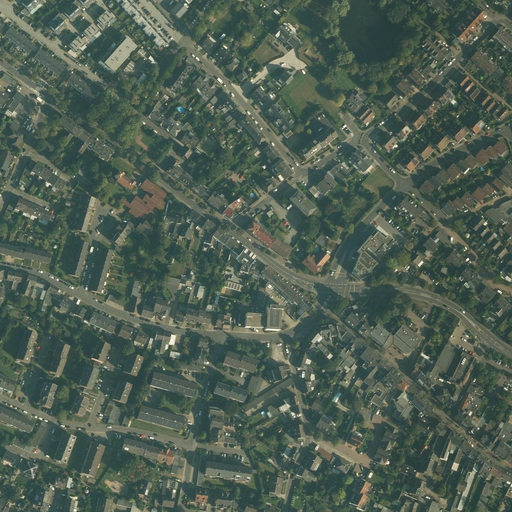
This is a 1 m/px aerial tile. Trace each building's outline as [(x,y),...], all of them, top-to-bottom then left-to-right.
[(34,8),(27,0),(25,0),(21,4),(25,8),(29,13),(34,8)] [(27,0),(34,8),(40,4),(36,0),(27,0)] [(86,0),(78,0),(81,4),(86,9),(91,5),(86,0)] [(125,0),(123,3),(125,5),(122,8),(125,11),(133,4),(129,0),(125,0)] [(427,0),(426,1),(425,2),(439,15),(447,6),(441,1),(442,0),(441,0),(427,0)] [(170,12),(178,20),(186,11),(178,3),(176,5),(176,6),(175,7),(173,8),(170,12)] [(125,11),(128,15),(131,12),(133,14),(138,9),(133,4),(125,11)] [(81,14),(76,9),(73,5),(68,9),(76,18),(81,14)] [(273,12),(277,16),(282,11),(277,7),(273,12)] [(27,17),(30,14),(29,13),(25,8),(20,12),(27,17)] [(76,18),(68,9),(63,14),(64,14),(68,19),(71,22),(76,18)] [(133,14),(135,16),(132,19),(135,23),(144,15),(138,9),(133,14)] [(475,9),(471,13),(481,22),(485,18),(479,13),(475,9)] [(108,24),(113,19),(109,15),(105,11),(101,15),(108,24)] [(478,26),(481,22),(471,13),(468,17),(478,26)] [(62,17),(60,15),(59,14),(56,16),(58,18),(62,23),(65,20),(62,17)] [(108,24),(101,15),(96,20),(99,23),(103,28),(108,24)] [(135,23),(138,26),(141,23),(143,25),(149,20),(144,15),(135,23)] [(475,29),(478,26),(468,17),(465,20),(475,29)] [(54,22),(62,31),(66,27),(58,18),(54,22)] [(143,25),(145,27),(142,30),(145,34),(154,26),(149,20),(143,25)] [(472,33),(475,29),(465,20),(461,24),(472,33)] [(62,31),(54,22),(49,27),(57,35),(62,31)] [(86,28),(94,37),(99,32),(91,24),(86,28)] [(468,37),(472,33),(461,24),(458,28),(468,37)] [(145,34),(148,37),(152,34),(154,36),(159,32),(154,26),(145,34)] [(291,36),(288,34),(282,29),(280,26),(271,35),(276,39),(277,38),(278,37),(285,44),(286,43),(291,37),(291,36)] [(285,26),(282,29),(288,34),(291,31),(285,26)] [(4,36),(9,40),(15,32),(10,28),(4,36)] [(82,33),(85,36),(89,41),(94,37),(86,28),(82,33)] [(465,40),(468,37),(458,28),(455,31),(465,40)] [(493,37),(498,42),(505,35),(499,30),(493,37)] [(462,44),(465,40),(455,31),(451,35),(455,38),(460,42),(462,44)] [(9,40),(14,44),(20,35),(15,32),(9,40)] [(154,36),(156,39),(153,42),(156,45),(164,37),(159,32),(154,36)] [(14,44),(19,47),(25,39),(20,35),(14,44)] [(510,40),(505,35),(498,42),(503,47),(510,40)] [(293,37),(291,36),(291,37),(286,43),(292,49),(299,42),(293,37)] [(420,46),(423,49),(432,40),(428,36),(420,46)] [(84,46),(85,45),(80,41),(77,37),(72,41),(80,50),(84,46)] [(131,42),(125,37),(122,40),(118,44),(117,43),(116,45),(113,49),(109,52),(108,54),(107,53),(98,63),(104,69),(105,68),(112,75),(136,48),(130,42),(131,42)] [(156,45),(159,48),(162,45),(164,48),(165,47),(168,44),(169,43),(164,37),(156,45)] [(19,47),(24,51),(30,43),(25,39),(19,47)] [(201,46),(207,52),(214,45),(208,40),(207,39),(201,46)] [(423,49),(427,53),(436,43),(432,40),(423,49)] [(511,47),(511,41),(510,40),(503,47),(509,52),(511,47)] [(80,50),(72,41),(67,46),(71,50),(75,54),(80,50)] [(35,47),(30,43),(24,51),(29,55),(32,51),(35,47)] [(427,53),(431,56),(440,47),(436,43),(427,53)] [(267,44),(263,48),(268,53),(272,49),(267,44)] [(431,56),(435,60),(444,50),(440,47),(431,56)] [(213,57),(220,63),(228,54),(221,48),(213,57)] [(270,55),(268,53),(263,48),(262,48),(254,57),(263,64),(270,55)] [(33,58),(38,62),(45,54),(40,50),(33,58)] [(77,56),(75,54),(71,50),(67,53),(74,59),(77,56)] [(447,54),(444,50),(435,60),(439,63),(444,58),(447,54)] [(470,59),(475,64),(482,56),(477,51),(470,59)] [(38,62),(43,66),(50,58),(45,54),(38,62)] [(152,62),(156,65),(158,63),(153,60),(150,56),(148,59),(152,62)] [(475,64),(480,68),(487,60),(482,56),(475,64)] [(43,66),(48,69),(54,61),(50,58),(43,66)] [(492,65),(487,60),(480,68),(485,72),(492,65)] [(48,69),(53,73),(59,65),(54,61),(48,69)] [(225,68),(231,73),(235,68),(237,66),(232,62),(231,61),(225,68)] [(184,62),(175,75),(184,83),(194,70),(184,62)] [(64,69),(59,65),(53,73),(58,77),(64,69)] [(497,69),(492,65),(485,72),(490,77),(497,69)] [(502,73),(497,69),(490,77),(495,81),(502,73)] [(282,86),(284,83),(290,76),(291,76),(285,70),(276,81),(282,86)] [(412,71),(409,75),(419,84),(420,83),(420,82),(422,80),(419,78),(414,73),(412,71)] [(235,77),(240,83),(247,78),(242,72),(235,77)] [(1,79),(13,88),(17,83),(5,74),(1,79)] [(147,77),(143,74),(135,84),(139,88),(147,77)] [(72,75),(69,79),(66,83),(71,87),(77,78),(72,75)] [(180,88),(184,83),(175,75),(165,88),(172,94),(175,95),(179,90),(177,88),(178,87),(180,88)] [(418,86),(419,84),(409,75),(405,79),(408,81),(412,85),(415,88),(417,85),(418,86)] [(192,85),(197,88),(204,79),(200,76),(197,80),(192,85)] [(293,78),(290,76),(284,83),(287,85),(293,78)] [(456,83),(462,88),(467,82),(468,81),(462,76),(461,77),(459,80),(457,82),(456,83)] [(500,85),(505,89),(511,81),(507,77),(500,85)] [(71,87),(76,90),(82,82),(77,78),(71,87)] [(197,88),(201,92),(208,83),(204,79),(197,88)] [(76,90),(81,94),(87,86),(82,82),(76,90)] [(400,82),(397,86),(407,95),(408,94),(408,93),(410,91),(407,88),(403,84),(400,82)] [(473,87),(467,82),(462,88),(461,89),(467,94),(472,88),(473,87)] [(200,92),(204,96),(212,87),(208,83),(201,92),(200,92)] [(81,94),(86,98),(92,89),(87,86),(81,94)] [(406,97),(407,95),(397,86),(394,89),(393,89),(396,92),(400,96),(403,98),(405,96),(406,97)] [(216,90),(212,87),(204,96),(208,99),(213,94),(216,90)] [(441,88),(437,92),(446,100),(450,96),(446,92),(441,88)] [(478,93),(472,88),(467,94),(466,94),(472,100),(478,93)] [(86,98),(91,101),(94,97),(97,93),(92,89),(86,98)] [(250,95),(256,103),(265,96),(262,93),(261,93),(258,89),(250,95)] [(0,108),(8,97),(2,92),(1,94),(0,93),(0,108)] [(11,115),(13,112),(19,104),(24,97),(17,92),(12,99),(13,100),(8,107),(9,108),(6,112),(11,115)] [(442,104),(446,100),(437,92),(433,97),(438,101),(442,104)] [(358,93),(354,97),(360,103),(361,101),(362,102),(366,98),(361,95),(360,95),(358,93)] [(385,106),(389,109),(393,105),(395,103),(395,104),(396,103),(397,102),(393,98),(388,93),(385,97),(386,97),(385,98),(382,101),(386,105),(385,106)] [(474,102),(475,100),(480,95),(478,93),(472,100),(474,102)] [(481,93),(480,95),(475,100),(477,102),(483,95),(481,93)] [(221,101),(224,104),(226,107),(233,101),(228,95),(221,101)] [(352,111),(360,103),(354,97),(352,95),(344,104),(350,110),(350,109),(352,111)] [(477,102),(483,107),(488,101),(489,100),(483,95),(477,102)] [(214,105),(215,106),(219,102),(214,97),(210,102),(213,106),(214,105)] [(36,107),(33,99),(26,102),(29,109),(36,107)] [(427,99),(423,104),(432,112),(436,108),(432,104),(427,99)] [(156,101),(150,109),(155,112),(156,110),(155,109),(159,103),(156,101)] [(226,107),(225,107),(228,111),(229,110),(231,113),(238,107),(233,101),(226,107)] [(494,106),(488,101),(483,107),(482,108),(488,113),(488,112),(494,106)] [(356,114),(357,113),(361,108),(363,106),(360,103),(352,111),(356,114)] [(23,107),(19,104),(13,112),(14,112),(13,113),(17,115),(17,114),(23,119),(28,112),(22,108),(23,107)] [(275,104),(266,111),(274,122),(273,123),(277,128),(278,127),(283,133),(287,130),(288,131),(289,130),(291,129),(290,128),(293,125),(275,104)] [(428,116),(432,112),(423,104),(419,108),(424,113),(428,116)] [(495,105),(494,106),(488,112),(494,117),(495,116),(500,110),(495,105)] [(358,120),(360,121),(369,111),(366,108),(363,110),(359,115),(357,118),(359,120),(358,120)] [(161,116),(155,112),(150,109),(145,117),(155,124),(160,117),(161,116)] [(502,109),(500,110),(495,116),(501,121),(507,114),(502,109)] [(373,115),(369,111),(360,121),(361,123),(362,122),(364,125),(367,122),(371,117),(373,115)] [(6,112),(4,114),(9,118),(11,116),(16,119),(18,117),(23,120),(23,119),(17,114),(17,115),(13,113),(14,112),(13,112),(11,115),(6,112)] [(415,113),(411,117),(420,125),(424,121),(420,117),(415,113)] [(239,123),(243,127),(250,121),(245,115),(238,121),(239,123)] [(18,117),(16,119),(11,116),(9,118),(14,121),(19,125),(21,123),(23,120),(18,117)] [(60,126),(70,133),(75,126),(62,116),(57,124),(60,126)] [(167,122),(160,117),(155,124),(162,129),(167,122)] [(416,130),(420,125),(411,117),(407,122),(411,125),(416,130)] [(474,117),(470,122),(479,130),(483,125),(479,122),(474,117)] [(228,125),(230,128),(236,122),(237,122),(234,119),(228,125)] [(11,130),(16,132),(19,125),(13,121),(9,130),(11,130)] [(243,127),(248,133),(255,127),(250,121),(243,127)] [(173,126),(167,122),(162,129),(168,134),(173,126)] [(475,134),(479,130),(470,122),(466,126),(470,130),(475,134)] [(184,132),(186,130),(190,126),(187,123),(182,128),(181,130),(184,132)] [(400,123),(396,127),(405,135),(409,131),(405,127),(400,123)] [(76,139),(76,138),(82,131),(75,126),(70,133),(66,138),(69,140),(72,137),(72,136),(76,139)] [(174,138),(179,131),(173,126),(168,134),(174,138)] [(456,126),(452,130),(461,138),(465,134),(461,130),(456,126)] [(248,133),(253,139),(260,134),(255,127),(248,133)] [(401,140),(405,135),(396,127),(392,132),(397,136),(401,140)] [(10,146),(17,149),(23,135),(16,132),(11,130),(8,136),(13,138),(10,146)] [(283,133),(282,134),(286,139),(292,134),(289,130),(288,131),(287,130),(283,133)] [(330,130),(315,142),(321,149),(336,137),(330,130)] [(457,142),(461,138),(452,130),(448,135),(452,138),(457,142)] [(76,138),(81,141),(84,144),(90,136),(82,131),(76,138)] [(191,139),(187,136),(185,134),(179,142),(186,146),(187,144),(191,139)] [(265,140),(260,134),(253,139),(258,146),(265,140)] [(439,134),(435,138),(444,147),(448,142),(444,139),(439,134)] [(386,135),(382,139),(391,147),(395,143),(391,139),(386,135)] [(87,146),(91,149),(97,142),(90,136),(84,144),(87,146)] [(192,137),(191,139),(187,144),(192,148),(193,147),(192,147),(194,143),(195,144),(198,140),(192,137)] [(440,151),(444,147),(435,138),(431,143),(435,146),(440,151)] [(41,148),(50,155),(57,146),(47,139),(41,148)] [(387,152),(391,147),(382,139),(378,144),(382,147),(387,152)] [(77,153),(84,144),(81,141),(74,151),(77,153)] [(305,162),(321,149),(315,142),(314,141),(298,154),(305,162)] [(497,144),(504,150),(506,147),(499,141),(497,144)] [(91,150),(95,154),(98,156),(105,148),(97,142),(91,149),(91,150)] [(422,143),(418,148),(427,156),(431,151),(427,148),(422,143)] [(80,156),(87,146),(84,144),(77,153),(80,156)] [(497,144),(491,150),(496,153),(498,156),(504,150),(497,144)] [(262,151),(266,157),(274,151),(269,145),(263,149),(262,151)] [(492,157),(496,153),(491,150),(489,147),(484,153),(488,157),(490,159),(492,157)] [(105,148),(98,156),(106,162),(112,153),(105,148)] [(179,155),(186,160),(191,154),(187,151),(184,148),(179,155)] [(423,160),(427,156),(418,148),(414,152),(418,156),(423,160)] [(357,150),(349,159),(350,160),(354,164),(362,155),(357,150)] [(504,150),(498,156),(499,156),(501,158),(506,152),(504,150)] [(274,151),(266,157),(269,159),(271,162),(273,161),(278,156),(274,151)] [(483,163),(488,157),(484,153),(481,151),(476,157),(483,163)] [(4,171),(6,171),(11,158),(8,157),(9,156),(3,153),(2,152),(0,156),(0,167),(2,168),(2,170),(4,171)] [(362,155),(354,164),(358,168),(367,159),(362,155)] [(408,155),(404,159),(413,167),(417,163),(412,158),(408,155)] [(474,164),(476,161),(474,159),(469,155),(467,158),(474,164)] [(476,157),(474,159),(476,161),(479,164),(480,165),(483,163),(476,157)] [(467,158),(462,164),(466,167),(469,170),(474,164),(467,158)] [(278,177),(282,182),(292,173),(288,168),(283,162),(280,159),(275,163),(271,167),(270,167),(273,171),(271,172),(277,178),(278,177)] [(367,159),(358,168),(363,173),(364,172),(370,166),(372,164),(367,159)] [(409,171),(413,167),(404,159),(400,163),(404,167),(409,171)] [(461,173),(466,167),(462,164),(460,161),(454,167),(459,171),(461,173)] [(342,163),(340,165),(347,171),(349,169),(342,163)] [(31,172),(38,177),(43,169),(36,164),(35,166),(33,170),(31,172)] [(183,173),(176,167),(172,164),(166,172),(177,181),(183,173)] [(336,167),(345,175),(348,172),(347,171),(340,165),(339,164),(336,167)] [(453,177),(459,171),(454,167),(452,165),(447,171),(453,177)] [(336,166),(329,173),(328,173),(331,175),(332,175),(332,177),(334,177),(335,177),(340,183),(347,176),(345,175),(336,167),(336,166)] [(372,168),(370,166),(364,172),(366,174),(368,172),(372,168)] [(501,172),(503,174),(508,178),(511,173),(511,171),(507,166),(501,172)] [(38,177),(46,182),(51,174),(43,169),(38,177)] [(82,177),(92,185),(95,180),(93,178),(86,173),(84,172),(81,169),(78,174),(82,177)] [(446,179),(448,177),(445,174),(441,171),(439,173),(446,179)] [(447,171),(445,174),(448,177),(451,180),(453,177),(447,171)] [(125,190),(129,193),(130,191),(131,191),(134,186),(135,184),(131,181),(130,182),(128,180),(128,179),(127,180),(124,178),(125,177),(124,177),(124,178),(123,177),(123,175),(124,176),(124,175),(120,172),(119,173),(117,172),(116,174),(113,178),(117,180),(116,182),(115,183),(116,183),(116,182),(119,184),(119,185),(122,187),(123,187),(125,189),(125,190)] [(190,178),(188,176),(183,173),(177,181),(184,186),(190,178)] [(439,173),(434,179),(439,184),(441,185),(446,179),(439,173)] [(46,182),(53,187),(58,179),(51,174),(46,182)] [(511,182),(508,178),(503,174),(499,178),(509,187),(511,182)] [(319,188),(323,192),(329,187),(330,189),(331,189),(336,185),(332,180),(327,175),(326,175),(324,178),(315,187),(318,190),(319,188)] [(434,189),(439,184),(434,179),(432,177),(427,183),(433,188),(434,189)] [(193,180),(190,178),(184,186),(187,188),(192,181),(193,180)] [(499,178),(497,181),(503,186),(507,189),(509,187),(499,178)] [(66,184),(58,179),(53,187),(57,189),(61,191),(64,186),(66,184)] [(138,216),(147,222),(149,219),(146,217),(149,212),(150,212),(154,207),(159,211),(164,205),(160,203),(166,195),(146,179),(139,188),(147,194),(142,201),(135,197),(130,205),(129,205),(132,207),(130,210),(128,212),(136,219),(138,216)] [(266,182),(272,190),(275,187),(275,184),(274,184),(273,182),(272,182),(271,179),(265,180),(266,182)] [(501,188),(503,186),(497,181),(497,180),(494,182),(501,188)] [(199,185),(192,181),(187,188),(193,193),(199,185)] [(261,186),(267,194),(272,190),(266,182),(261,186)] [(427,194),(433,188),(427,183),(426,182),(420,188),(421,188),(427,194)] [(494,182),(489,188),(493,192),(496,194),(501,188),(494,182)] [(205,190),(199,185),(193,193),(200,197),(205,190)] [(308,191),(312,195),(318,190),(315,187),(313,186),(308,191)] [(488,197),(493,192),(489,188),(486,186),(481,191),(485,195),(488,197)] [(318,190),(321,193),(323,196),(330,189),(329,187),(323,192),(319,188),(318,190)] [(421,194),(425,197),(427,194),(421,188),(418,191),(421,194)] [(480,201),(485,195),(481,191),(478,189),(473,195),(480,201)] [(208,192),(205,190),(200,197),(206,202),(211,195),(208,192)] [(321,193),(318,190),(312,195),(315,199),(321,193)] [(288,200),(306,219),(315,210),(298,191),(288,200)] [(213,193),(211,195),(206,202),(208,204),(214,196),(215,195),(213,193)] [(216,194),(215,195),(214,196),(208,204),(215,209),(221,202),(223,200),(221,198),(216,194)] [(472,202),(474,200),(471,197),(467,194),(465,196),(472,202)] [(473,195),(471,197),(474,200),(478,203),(480,201),(473,195)] [(465,196),(460,202),(464,205),(466,208),(472,202),(465,196)] [(85,197),(83,206),(92,208),(94,199),(85,197)] [(407,218),(412,222),(418,216),(421,212),(416,207),(415,208),(404,199),(395,209),(406,219),(407,218)] [(458,211),(464,205),(460,202),(457,199),(452,205),(456,209),(458,211)] [(19,210),(23,212),(27,204),(18,200),(16,206),(15,209),(18,210),(19,210)] [(225,203),(223,200),(221,202),(215,209),(222,214),(226,208),(229,206),(225,203)] [(237,200),(235,202),(229,206),(226,208),(222,214),(221,215),(227,220),(233,213),(230,210),(239,204),(239,203),(237,200)] [(511,209),(511,212),(508,216),(509,217),(511,219),(511,200),(511,201),(510,203),(509,202),(501,205),(501,206),(505,209),(507,211),(510,207),(511,209)] [(450,215),(456,209),(452,205),(449,203),(447,205),(443,209),(450,215)] [(23,212),(31,216),(35,207),(27,204),(23,212)] [(83,206),(80,214),(89,216),(92,208),(83,206)] [(35,217),(39,219),(43,211),(35,207),(31,216),(35,217)] [(441,212),(447,218),(450,215),(443,209),(441,212)] [(504,223),(506,222),(509,217),(508,216),(505,213),(503,215),(497,210),(494,210),(494,211),(492,209),(486,212),(484,214),(490,219),(496,224),(498,222),(501,220),(504,223)] [(187,217),(194,222),(199,216),(191,210),(187,217)] [(51,214),(43,211),(39,219),(47,223),(51,215),(51,214)] [(418,216),(429,225),(433,221),(422,211),(421,212),(418,216)] [(237,216),(233,213),(227,220),(229,221),(237,216)] [(80,214),(78,222),(87,225),(89,216),(80,214)] [(170,223),(173,223),(175,216),(165,214),(163,221),(170,223)] [(206,221),(199,216),(194,222),(198,225),(201,228),(206,221)] [(475,233),(482,226),(484,223),(477,216),(468,226),(475,233)] [(194,222),(187,217),(186,222),(190,225),(187,227),(186,229),(181,227),(179,236),(187,239),(189,235),(191,231),(194,222)] [(511,219),(509,217),(506,222),(508,224),(506,226),(503,229),(506,233),(507,231),(511,235),(506,241),(510,245),(511,242),(511,219)] [(135,229),(146,237),(151,231),(150,230),(152,227),(144,221),(143,224),(141,226),(139,224),(135,229)] [(206,221),(201,228),(203,229),(206,232),(212,225),(206,221)] [(245,231),(252,236),(258,228),(260,226),(256,223),(257,223),(255,221),(252,224),(251,223),(245,231)] [(84,233),(87,225),(78,222),(75,231),(84,233)] [(129,230),(130,231),(134,226),(129,222),(125,227),(129,230)] [(117,231),(115,234),(122,240),(129,230),(125,227),(122,224),(119,227),(117,231)] [(173,234),(179,236),(181,227),(181,225),(176,224),(173,234)] [(217,229),(212,225),(206,232),(210,235),(212,236),(217,229)] [(475,233),(482,239),(488,233),(488,232),(483,228),(482,226),(475,233)] [(270,247),(285,259),(291,251),(276,239),(275,240),(258,228),(252,236),(269,249),(270,247)] [(206,232),(203,229),(203,230),(202,230),(200,229),(199,232),(198,234),(198,236),(205,238),(206,232)] [(218,230),(217,229),(212,236),(211,237),(214,239),(217,241),(222,234),(218,230)] [(366,249),(373,256),(382,246),(384,247),(385,248),(391,241),(386,236),(383,239),(376,233),(371,239),(369,237),(367,240),(368,241),(363,247),(366,249)] [(481,240),(488,246),(494,239),(491,236),(488,233),(482,239),(481,240)] [(117,246),(122,240),(115,234),(109,241),(117,246)] [(228,238),(222,234),(217,241),(220,243),(223,246),(223,245),(228,238)] [(314,242),(322,249),(328,241),(320,235),(314,242)] [(236,243),(228,238),(223,245),(230,251),(236,243)] [(436,246),(435,244),(431,241),(429,239),(423,245),(423,246),(430,252),(436,246)] [(487,246),(494,253),(499,247),(500,245),(494,239),(488,246),(487,246)] [(385,248),(384,247),(375,257),(379,261),(394,244),(391,241),(385,248)] [(69,276),(78,278),(87,244),(79,242),(69,276)] [(220,243),(219,245),(218,245),(217,250),(215,250),(213,257),(218,259),(219,258),(222,247),(223,246),(220,243)] [(230,251),(238,256),(243,249),(236,243),(230,251)] [(0,253),(22,260),(23,258),(24,251),(0,244),(0,253)] [(424,256),(426,258),(427,256),(429,256),(431,253),(430,252),(423,246),(423,245),(419,249),(419,250),(420,250),(419,251),(424,256)] [(362,269),(367,273),(375,264),(363,253),(366,249),(363,247),(362,246),(356,252),(359,254),(353,270),(357,274),(362,269)] [(373,256),(375,257),(384,247),(382,246),(373,256)] [(502,250),(499,247),(494,253),(493,254),(500,260),(502,257),(506,252),(503,249),(502,250)] [(25,249),(24,251),(23,258),(48,264),(51,255),(25,249)] [(91,292),(100,294),(101,290),(112,252),(103,249),(91,292)] [(235,260),(239,262),(246,251),(243,249),(238,256),(235,260)] [(239,262),(242,264),(248,269),(249,267),(255,258),(246,251),(239,262)] [(446,258),(455,267),(458,264),(459,265),(463,260),(460,257),(453,251),(446,258)] [(319,267),(320,268),(329,258),(322,252),(318,256),(313,262),(319,267)] [(301,263),(313,274),(319,267),(313,262),(318,256),(317,255),(314,258),(309,254),(301,263)] [(413,263),(416,266),(417,265),(421,261),(415,256),(413,254),(412,255),(410,257),(409,256),(407,259),(411,263),(412,264),(413,263)] [(423,263),(425,261),(422,258),(417,254),(415,256),(421,261),(423,263)] [(247,274),(248,269),(242,264),(239,272),(247,274)] [(369,277),(379,268),(375,264),(367,273),(362,269),(357,274),(353,270),(351,274),(360,281),(369,277)] [(248,274),(258,279),(258,278),(259,275),(262,270),(255,266),(253,269),(251,268),(248,274)] [(258,278),(267,284),(275,274),(265,266),(262,270),(259,275),(258,278)] [(462,280),(466,283),(474,273),(471,271),(471,269),(469,269),(467,267),(462,273),(458,276),(459,277),(462,280)] [(6,281),(10,281),(13,282),(15,274),(8,272),(6,281)] [(481,280),(474,273),(466,283),(470,286),(470,287),(471,286),(473,288),(477,284),(481,280)] [(15,274),(13,282),(17,283),(20,283),(21,275),(15,274)] [(266,286),(265,288),(277,298),(288,286),(275,274),(267,284),(266,286)] [(28,276),(25,283),(25,284),(31,285),(34,287),(37,279),(28,276)] [(168,277),(166,283),(179,286),(179,284),(180,280),(168,277)] [(258,279),(255,288),(258,289),(264,291),(265,288),(266,286),(267,284),(258,278),(258,279)] [(37,279),(34,287),(43,289),(45,282),(37,279)] [(29,290),(31,285),(25,284),(25,283),(21,294),(27,296),(28,294),(29,290)] [(46,305),(48,306),(51,298),(53,295),(55,297),(58,291),(59,289),(50,285),(47,292),(44,301),(43,304),(45,305),(46,305)] [(199,286),(198,289),(198,292),(196,297),(201,299),(203,293),(204,290),(205,288),(199,286)] [(295,292),(288,286),(277,298),(284,304),(286,301),(291,306),(292,304),(295,307),(303,299),(295,292)] [(484,289),(480,286),(476,290),(472,294),(475,297),(478,294),(479,295),(484,289)] [(34,287),(32,291),(36,292),(35,294),(41,296),(42,291),(43,289),(34,287)] [(483,302),(486,304),(495,294),(486,287),(484,289),(479,295),(482,298),(483,299),(483,302)] [(284,304),(277,298),(265,288),(264,291),(261,303),(260,305),(259,308),(265,310),(265,306),(281,307),(284,304)] [(258,289),(255,300),(261,303),(264,291),(258,289)] [(107,300),(124,308),(127,303),(109,295),(107,300)] [(63,298),(62,300),(59,306),(61,307),(59,310),(65,313),(67,311),(71,303),(71,302),(63,298)] [(129,313),(137,315),(140,300),(139,300),(135,299),(132,298),(129,313)] [(161,300),(155,299),(154,304),(153,309),(152,311),(158,313),(161,302),(161,300)] [(295,307),(297,308),(299,310),(303,314),(310,307),(303,299),(295,307)] [(495,314),(499,317),(505,310),(507,312),(511,307),(505,301),(503,302),(499,299),(492,306),(496,310),(496,309),(497,310),(494,313),(493,313),(493,312),(493,313),(492,313),(494,314),(495,315),(495,314)] [(170,303),(164,301),(164,302),(161,302),(158,313),(162,314),(161,316),(162,317),(164,318),(166,317),(166,315),(167,315),(170,307),(169,307),(170,303)] [(240,313),(248,314),(250,305),(243,303),(240,313)] [(375,310),(382,313),(384,306),(382,304),(378,303),(375,310)] [(265,310),(259,308),(253,306),(250,305),(248,314),(247,315),(265,316),(265,310)] [(150,319),(152,311),(153,309),(143,306),(140,316),(150,319)] [(282,310),(281,307),(265,306),(265,310),(265,316),(264,329),(264,331),(277,331),(278,312),(280,312),(282,310)] [(73,315),(81,319),(85,311),(77,307),(73,315)] [(338,316),(344,321),(350,314),(344,309),(338,316)] [(182,323),(183,321),(185,313),(178,312),(178,311),(176,312),(174,320),(175,321),(182,323)] [(195,324),(196,322),(197,316),(198,313),(189,311),(186,322),(195,324)] [(287,314),(295,322),(299,318),(295,314),(294,315),(290,312),(287,314)] [(88,323),(94,326),(98,316),(92,313),(91,316),(88,322),(88,323)] [(205,313),(202,324),(208,325),(209,322),(211,316),(211,314),(205,313)] [(223,317),(222,322),(228,322),(228,321),(229,321),(231,315),(226,313),(225,317),(224,316),(223,316),(223,317)] [(356,319),(359,322),(362,318),(363,316),(364,315),(361,313),(356,319)] [(359,322),(356,319),(355,318),(353,317),(351,315),(350,314),(344,321),(353,329),(359,322)] [(214,327),(222,329),(222,322),(223,317),(217,315),(217,316),(216,321),(214,327)] [(244,328),(264,329),(265,316),(247,315),(245,315),(245,319),(244,328)] [(94,326),(100,329),(104,319),(98,316),(94,326)] [(353,329),(356,332),(361,325),(362,324),(361,324),(364,320),(362,318),(359,322),(353,329)] [(100,329),(106,331),(110,321),(104,319),(100,329)] [(116,324),(110,321),(106,331),(112,334),(113,331),(115,325),(116,324)] [(369,327),(372,330),(376,325),(378,323),(375,321),(373,323),(372,323),(369,327)] [(337,338),(336,335),(337,335),(334,325),(326,326),(329,337),(329,338),(336,336),(337,338)] [(337,338),(339,340),(345,332),(336,325),(334,325),(337,335),(336,335),(337,338)] [(368,335),(370,333),(368,331),(361,325),(356,332),(364,340),(368,335)] [(376,325),(372,330),(370,333),(368,335),(372,338),(371,339),(377,344),(378,343),(382,347),(389,335),(383,330),(376,325)] [(128,340),(130,335),(132,330),(127,328),(127,329),(122,326),(118,336),(123,338),(128,340)] [(402,326),(394,335),(412,350),(419,342),(402,326)] [(328,338),(327,337),(325,327),(316,328),(314,331),(320,337),(325,336),(325,339),(328,338)] [(448,330),(446,333),(441,343),(445,345),(450,335),(452,332),(448,330)] [(16,360),(27,364),(32,351),(30,350),(36,335),(25,331),(20,346),(21,347),(16,360)] [(320,337),(314,331),(313,332),(319,337),(315,341),(318,343),(320,341),(322,338),(320,337)] [(154,340),(158,341),(161,342),(163,333),(156,332),(154,340)] [(306,341),(312,345),(315,341),(319,337),(313,332),(306,341)] [(345,332),(339,340),(346,345),(352,338),(352,337),(345,332)] [(140,344),(143,345),(146,336),(138,333),(136,337),(134,342),(140,344)] [(163,333),(161,342),(165,343),(168,343),(170,335),(163,333)] [(408,354),(412,350),(394,335),(392,337),(389,334),(389,335),(382,347),(386,351),(391,345),(392,344),(404,354),(408,354)] [(199,338),(197,347),(206,349),(207,340),(199,338)] [(330,340),(326,343),(322,338),(320,341),(332,353),(334,350),(332,348),(330,346),(331,345),(330,340)] [(351,349),(352,350),(358,343),(356,341),(352,338),(346,345),(350,348),(351,349)] [(427,344),(433,347),(436,340),(431,338),(427,344)] [(345,346),(346,345),(339,340),(338,341),(340,342),(338,344),(343,349),(345,346)] [(306,341),(301,350),(308,354),(311,356),(314,351),(314,352),(316,351),(317,349),(312,345),(306,341)] [(318,343),(315,341),(312,345),(317,349),(322,354),(326,357),(329,353),(318,343)] [(90,359),(102,364),(109,346),(97,342),(90,359)] [(48,372),(59,376),(65,361),(64,361),(69,347),(58,343),(52,357),(54,357),(48,372)] [(112,349),(123,353),(125,348),(114,343),(112,349)] [(356,353),(358,355),(360,356),(365,349),(366,349),(362,346),(359,344),(354,351),(356,353)] [(448,378),(450,378),(460,358),(459,357),(461,353),(458,352),(458,351),(452,348),(451,348),(447,346),(445,346),(446,345),(445,345),(435,364),(434,366),(438,369),(441,371),(440,374),(444,375),(444,376),(448,378)] [(342,351),(339,349),(336,352),(339,354),(339,355),(338,355),(341,357),(345,360),(344,362),(340,367),(342,369),(343,368),(345,366),(350,369),(354,365),(356,362),(353,359),(349,356),(346,354),(345,353),(347,349),(348,348),(345,346),(343,349),(342,351)] [(208,349),(206,349),(197,347),(194,362),(197,363),(202,364),(203,364),(205,353),(207,354),(208,349)] [(297,362),(304,364),(306,359),(307,355),(308,354),(301,350),(297,362)] [(360,359),(364,362),(368,365),(374,357),(367,350),(360,359)] [(237,369),(252,374),(256,362),(241,357),(241,358),(226,353),(222,364),(237,370),(237,369)] [(460,358),(450,378),(453,380),(459,383),(463,385),(470,370),(469,367),(473,359),(468,356),(467,356),(466,355),(466,354),(463,353),(462,354),(461,353),(459,357),(460,358)] [(122,373),(134,377),(141,359),(130,354),(122,373)] [(410,376),(414,380),(419,373),(420,372),(417,370),(418,367),(422,369),(427,361),(425,360),(419,356),(413,368),(413,369),(413,368),(414,369),(413,371),(410,376)] [(364,370),(369,374),(379,361),(374,357),(368,365),(364,370)] [(339,368),(340,367),(344,362),(341,359),(340,359),(335,365),(339,368)] [(376,371),(379,373),(386,366),(379,360),(379,361),(369,374),(364,380),(363,382),(365,384),(373,375),(373,374),(376,371)] [(422,369),(426,372),(429,374),(434,366),(435,364),(434,363),(433,363),(432,363),(431,363),(427,361),(422,369)] [(201,372),(202,367),(196,366),(182,364),(179,364),(178,369),(201,372)] [(308,365),(304,364),(303,370),(305,371),(305,372),(306,373),(305,377),(310,378),(311,374),(312,369),(310,368),(309,368),(309,367),(308,366),(308,365)] [(386,366),(379,373),(383,377),(390,370),(386,366)] [(434,384),(432,383),(431,382),(432,380),(434,376),(436,372),(438,369),(434,366),(429,374),(426,379),(421,386),(427,392),(428,390),(434,384)] [(85,389),(90,390),(97,372),(86,367),(79,386),(85,389)] [(269,371),(273,383),(274,383),(275,383),(278,382),(282,379),(282,378),(286,377),(285,373),(284,371),(283,367),(269,371)] [(344,377),(349,380),(355,372),(354,372),(353,372),(350,369),(347,374),(345,376),(344,377)] [(391,369),(390,370),(383,377),(380,380),(391,390),(392,388),(393,387),(394,387),(401,379),(400,378),(399,379),(390,372),(392,370),(391,369)] [(399,379),(400,378),(392,370),(390,372),(399,379)] [(156,387),(163,389),(167,377),(152,373),(149,385),(156,387)] [(380,380),(383,377),(379,373),(377,375),(378,376),(377,378),(371,383),(374,386),(378,382),(380,380)] [(424,377),(419,373),(414,380),(417,382),(416,382),(421,387),(421,386),(426,379),(424,377)] [(377,378),(373,375),(365,384),(368,386),(371,383),(377,378)] [(252,376),(248,385),(254,387),(257,379),(252,376)] [(167,390),(177,393),(181,381),(167,377),(163,389),(167,390)] [(292,377),(261,396),(264,401),(275,394),(294,384),(292,377)] [(314,381),(311,382),(310,378),(305,377),(305,383),(308,382),(309,388),(317,386),(315,380),(314,381)] [(354,385),(358,388),(363,382),(364,380),(359,377),(354,385)] [(14,383),(2,378),(0,382),(0,387),(4,389),(7,390),(7,391),(11,392),(14,383)] [(258,378),(257,379),(254,387),(252,393),(251,394),(256,397),(263,380),(258,378)] [(394,387),(398,391),(401,394),(403,391),(408,386),(401,379),(394,387)] [(378,382),(389,392),(391,390),(380,380),(378,382)] [(112,400),(123,405),(130,386),(119,381),(112,400)] [(195,385),(181,381),(177,393),(184,395),(192,397),(195,385)] [(300,384),(303,394),(311,392),(309,388),(308,382),(305,383),(300,384)] [(389,392),(378,382),(370,391),(374,393),(377,389),(382,393),(378,398),(374,395),(370,402),(378,407),(382,402),(385,398),(389,392)] [(228,398),(242,403),(246,393),(231,387),(231,389),(216,383),(212,394),(227,399),(228,398)] [(364,392),(367,394),(368,392),(374,386),(371,383),(368,386),(364,392)] [(41,407),(49,410),(53,400),(51,399),(50,399),(51,397),(52,398),(56,387),(48,384),(47,385),(45,384),(44,387),(42,386),(39,394),(41,395),(38,401),(40,402),(39,405),(41,406),(41,407)] [(405,393),(410,398),(414,392),(412,390),(408,386),(403,391),(405,393)] [(478,388),(475,388),(473,393),(471,392),(470,396),(473,397),(474,397),(475,394),(476,394),(478,388)] [(476,394),(482,396),(484,391),(478,388),(476,394)] [(434,397),(443,405),(448,397),(444,392),(442,390),(434,397)] [(455,390),(451,398),(455,401),(459,392),(455,390)] [(393,397),(391,399),(396,403),(397,401),(396,399),(399,396),(401,394),(398,391),(397,392),(393,397)] [(337,392),(333,400),(336,402),(341,394),(337,392)] [(410,398),(405,393),(401,398),(407,404),(411,399),(410,398)] [(412,405),(417,409),(423,401),(415,393),(411,399),(409,401),(412,405)] [(261,396),(253,401),(255,406),(256,406),(264,401),(261,396)] [(288,398),(288,400),(290,407),(293,406),(299,405),(296,396),(288,398)] [(397,404),(404,409),(405,407),(407,404),(401,398),(399,396),(396,399),(397,401),(396,403),(397,404)] [(452,407),(455,401),(451,398),(448,397),(443,405),(450,410),(452,407)] [(469,405),(477,409),(481,400),(474,397),(473,397),(471,402),(469,405)] [(73,415),(81,418),(82,415),(83,416),(88,404),(86,403),(87,401),(80,398),(79,399),(77,398),(76,401),(74,400),(72,405),(74,406),(72,409),(71,408),(71,410),(72,410),(71,413),(74,414),(73,415)] [(464,417),(464,416),(461,414),(464,409),(466,403),(468,400),(463,398),(457,411),(453,419),(459,424),(464,417)] [(281,412),(287,409),(283,403),(282,400),(267,408),(269,412),(272,418),(281,412)] [(311,408),(316,411),(321,403),(316,400),(311,408)] [(256,406),(255,406),(253,401),(243,407),(246,412),(256,406)] [(400,421),(405,424),(410,417),(407,415),(412,407),(411,406),(412,405),(409,401),(407,404),(405,407),(404,409),(397,419),(400,421)] [(419,411),(425,404),(423,401),(417,409),(418,411),(419,411)] [(391,416),(397,419),(404,409),(397,404),(395,408),(396,409),(391,416)] [(428,427),(429,428),(437,420),(429,412),(430,412),(432,410),(425,404),(419,411),(420,412),(417,416),(420,418),(416,425),(417,426),(415,428),(423,434),(428,427)] [(477,409),(469,405),(466,410),(467,411),(464,416),(464,417),(459,424),(465,430),(470,421),(473,415),(477,409)] [(284,417),(285,416),(290,413),(294,410),(293,406),(290,407),(287,409),(281,412),(284,417)] [(182,419),(168,415),(154,411),(139,407),(136,418),(143,420),(150,422),(154,423),(164,426),(171,428),(179,430),(180,427),(180,424),(182,419)] [(214,443),(218,444),(218,443),(222,444),(222,443),(223,437),(221,436),(221,435),(222,435),(222,431),(220,431),(222,422),(220,422),(222,413),(218,413),(218,411),(216,409),(215,409),(212,408),(212,409),(209,408),(208,413),(208,415),(209,416),(209,420),(208,421),(211,422),(211,424),(210,423),(209,425),(209,429),(210,430),(210,434),(209,436),(211,436),(210,440),(210,442),(214,443)] [(122,424),(127,426),(133,412),(127,410),(122,424)] [(314,422),(317,424),(321,417),(323,415),(324,413),(320,411),(314,422)] [(20,418),(8,412),(3,423),(16,428),(20,418)] [(330,419),(323,415),(321,417),(325,420),(324,421),(328,423),(330,419)] [(473,415),(470,421),(476,426),(476,427),(477,426),(478,424),(479,421),(473,416),(473,415)] [(316,427),(324,431),(328,423),(324,421),(325,420),(321,417),(317,424),(316,427)] [(33,423),(20,418),(16,428),(29,434),(33,423)] [(429,428),(432,429),(439,422),(437,420),(429,428)] [(474,430),(476,426),(470,421),(465,430),(472,435),(474,430)] [(478,432),(482,434),(486,427),(487,425),(484,423),(479,421),(478,424),(477,426),(480,428),(478,432)] [(41,422),(37,433),(42,435),(47,425),(41,422)] [(443,427),(439,422),(432,429),(433,430),(438,435),(442,437),(446,428),(443,427)] [(501,445),(508,450),(511,445),(508,443),(509,440),(506,438),(509,433),(511,430),(510,429),(511,426),(507,423),(505,422),(503,426),(501,430),(497,436),(496,439),(499,442),(502,443),(501,445)] [(294,439),(294,440),(299,439),(303,438),(301,425),(301,426),(295,426),(292,427),(294,439)] [(497,428),(492,437),(496,439),(497,436),(501,430),(497,428)] [(386,430),(384,436),(394,440),(396,435),(396,434),(388,431),(386,430)] [(478,433),(474,430),(472,435),(471,436),(477,441),(480,435),(478,433)] [(448,454),(450,451),(453,441),(457,436),(452,431),(450,432),(447,439),(439,459),(446,461),(448,454)] [(38,443),(42,435),(37,433),(33,441),(38,443)] [(63,434),(58,447),(69,451),(74,438),(63,434)] [(290,441),(293,443),(293,439),(284,435),(283,437),(290,441)] [(348,444),(358,448),(360,444),(362,443),(361,441),(362,439),(360,439),(359,437),(357,437),(352,435),(349,443),(348,444)] [(485,447),(490,440),(484,436),(482,435),(478,442),(485,447)] [(391,446),(394,440),(384,436),(381,441),(383,442),(391,446)] [(451,455),(448,463),(452,465),(453,463),(458,449),(458,447),(462,441),(457,436),(453,441),(450,451),(453,452),(451,455)] [(236,447),(238,447),(239,445),(239,443),(238,439),(223,437),(222,443),(236,445),(236,447)] [(434,444),(431,450),(436,452),(441,439),(437,437),(434,444)] [(121,449),(128,451),(131,442),(124,440),(123,442),(123,443),(121,449)] [(490,451),(494,443),(490,440),(485,447),(490,451)] [(466,460),(466,459),(467,457),(471,448),(462,441),(458,447),(458,449),(453,463),(457,465),(457,464),(459,457),(466,460)] [(138,443),(131,442),(128,451),(136,453),(138,443)] [(492,452),(502,459),(507,452),(508,450),(501,445),(502,443),(499,442),(497,445),(492,452)] [(91,443),(85,458),(98,463),(104,447),(91,443)] [(145,445),(138,443),(136,453),(143,455),(145,446),(145,445)] [(30,446),(26,444),(23,450),(32,454),(34,448),(30,446)] [(415,457),(419,458),(424,451),(426,447),(423,445),(417,455),(415,457)] [(152,448),(145,446),(143,455),(142,457),(149,459),(152,448)] [(64,464),(69,451),(58,447),(53,460),(64,464)] [(379,447),(376,453),(386,457),(389,451),(381,448),(379,447)] [(159,450),(152,448),(149,459),(156,461),(159,450)] [(287,457),(291,450),(286,448),(282,455),(284,457),(283,457),(286,459),(287,457)] [(315,453),(330,462),(333,457),(318,448),(315,453)] [(469,474),(470,471),(474,460),(477,453),(471,449),(471,448),(467,457),(466,459),(470,461),(469,462),(465,472),(467,473),(469,474)] [(164,451),(159,450),(156,461),(161,462),(161,463),(163,462),(166,449),(165,449),(164,451)] [(168,450),(166,449),(163,462),(165,463),(166,464),(168,464),(169,464),(171,457),(172,453),(167,452),(168,450)] [(291,459),(295,461),(299,454),(291,450),(287,457),(291,459)] [(5,452),(2,459),(13,464),(16,457),(5,452)] [(503,460),(511,465),(511,454),(507,452),(503,460)] [(384,463),(386,457),(376,453),(374,458),(375,459),(384,463)] [(426,453),(423,460),(432,464),(435,456),(429,454),(426,453)] [(475,473),(478,465),(480,461),(482,457),(477,453),(474,460),(470,471),(474,472),(475,473)] [(314,472),(317,466),(315,465),(318,459),(309,454),(303,466),(305,468),(314,472)] [(201,455),(198,475),(203,475),(205,463),(206,456),(201,455)] [(278,465),(284,469),(287,465),(289,462),(286,459),(283,457),(282,458),(280,462),(277,459),(274,462),(278,465)] [(93,478),(98,463),(85,458),(80,474),(93,478)] [(339,473),(345,475),(351,464),(346,461),(346,462),(338,458),(337,460),(334,466),(333,468),(339,471),(338,472),(339,473)] [(485,478),(488,473),(492,465),(485,459),(482,463),(480,467),(478,474),(483,477),(485,478)] [(428,475),(432,464),(423,460),(422,464),(419,471),(418,473),(419,474),(422,475),(423,473),(428,475)] [(203,475),(219,478),(220,465),(205,463),(203,475)] [(452,465),(450,470),(455,472),(458,465),(457,464),(457,465),(453,463),(452,465)] [(33,474),(36,468),(32,466),(27,464),(23,473),(26,474),(32,477),(33,474)] [(235,467),(220,465),(219,478),(233,480),(235,467)] [(411,477),(414,478),(416,473),(417,470),(410,468),(404,465),(400,473),(404,474),(407,476),(411,477)] [(495,478),(499,470),(492,465),(488,473),(490,474),(495,478)] [(250,470),(235,467),(233,480),(249,482),(250,473),(250,470)] [(304,479),(306,475),(307,472),(304,471),(299,468),(296,475),(304,479)] [(502,480),(506,482),(509,484),(511,478),(511,476),(503,471),(499,479),(502,480)] [(312,478),(306,475),(304,479),(303,481),(309,484),(312,478)] [(322,480),(315,476),(314,479),(312,482),(319,485),(320,484),(322,480)] [(469,476),(466,484),(463,492),(460,499),(459,503),(463,505),(473,478),(472,477),(469,476)] [(275,494),(280,494),(281,485),(280,485),(279,484),(279,483),(280,483),(281,479),(272,478),(272,482),(269,482),(268,488),(270,488),(269,493),(275,494)] [(351,491),(354,493),(354,492),(364,497),(369,487),(366,485),(363,483),(364,482),(360,480),(360,481),(357,480),(351,491)] [(414,484),(413,488),(420,491),(422,491),(425,484),(415,480),(414,484)] [(455,489),(457,490),(463,492),(466,484),(463,483),(458,481),(456,485),(455,489)] [(138,493),(143,495),(145,490),(148,491),(150,483),(145,482),(144,485),(140,483),(138,493)] [(475,509),(482,511),(484,511),(485,510),(490,494),(491,493),(492,492),(494,487),(490,485),(484,482),(482,487),(483,488),(476,506),(475,509)] [(333,483),(323,491),(325,493),(326,493),(330,496),(333,494),(334,496),(337,494),(335,492),(338,489),(333,483)] [(418,497),(420,491),(413,488),(410,487),(409,490),(408,494),(412,495),(418,497)] [(367,499),(364,497),(354,492),(354,493),(349,504),(356,507),(355,508),(362,511),(364,508),(363,507),(367,499)] [(220,509),(223,509),(223,508),(230,509),(230,507),(231,501),(231,496),(228,496),(228,495),(218,494),(218,495),(215,494),(214,499),(214,505),(213,507),(220,508),(220,509)] [(405,509),(406,507),(405,507),(406,505),(404,503),(405,499),(403,498),(397,495),(397,494),(394,501),(400,503),(399,506),(401,507),(405,509)] [(173,507),(174,498),(168,498),(162,497),(161,506),(173,507)] [(449,511),(455,511),(456,509),(459,503),(460,499),(455,497),(449,511)] [(109,511),(111,501),(98,498),(95,511),(109,511)] [(417,505),(405,499),(404,503),(406,505),(405,507),(406,507),(415,510),(417,505)]
